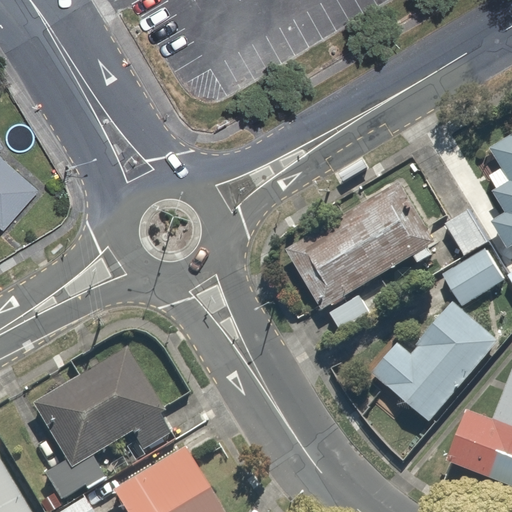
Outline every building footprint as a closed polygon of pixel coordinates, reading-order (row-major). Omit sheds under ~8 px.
[(505,208),(487,221),(506,248),(511,244),(511,131),(490,147),(500,161),(481,175),(505,208)] [(0,220),(35,183),(0,149),(0,220)] [(401,183),(283,248),(317,310),(435,245),(401,183)] [(466,204),(439,222),(462,255),(489,237),(466,204)] [(483,246),(443,269),(462,302),(502,279),(483,246)] [(396,342),(369,375),(428,423),(498,337),(449,297),(407,350),(396,342)] [(32,402),(63,455),(41,468),(61,501),(110,473),(96,449),(106,443),(112,453),(127,444),(123,436),(132,431),(144,452),(177,432),(127,346),(32,402)] [(443,457),(511,488),(511,363),(490,413),(467,402),(443,457)] [(30,430),(16,437),(29,462),(43,455),(30,430)] [(220,511),(179,446),(111,490),(124,511),(220,511)] [(29,511),(0,463),(0,511),(29,511)] [(96,488),(55,511),(109,511),(96,488)]
